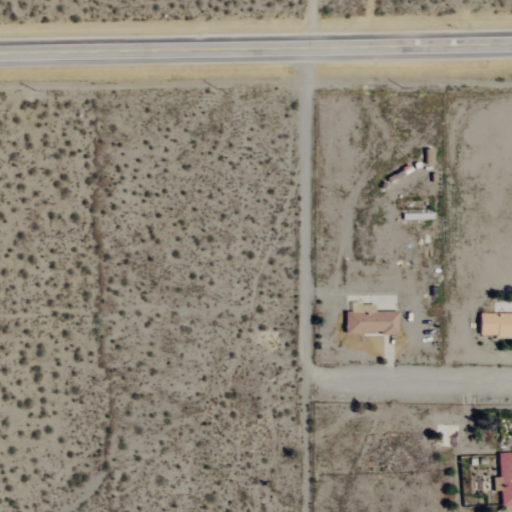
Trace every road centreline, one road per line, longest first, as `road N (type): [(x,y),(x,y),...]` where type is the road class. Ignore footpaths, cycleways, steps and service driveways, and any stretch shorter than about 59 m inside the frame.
road 1 (trunk): [(511,43),(0,51)]
road 2 (residential): [(308,47),(298,214),(302,511)]
road 3 (residential): [(511,389),(302,380)]
